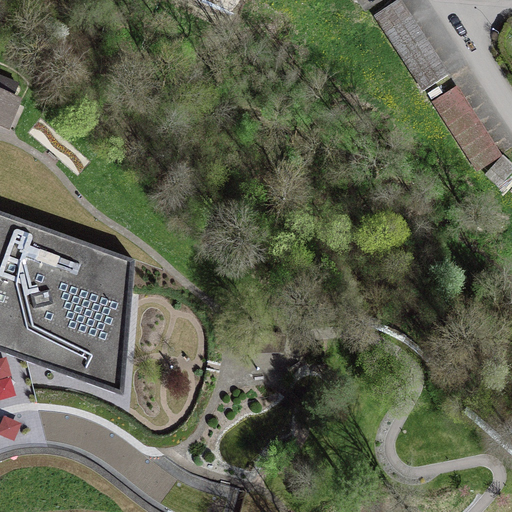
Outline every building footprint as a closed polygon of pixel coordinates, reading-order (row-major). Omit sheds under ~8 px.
[(399,1),(375,16),(424,91),(447,76),(399,1)] [(477,170),(499,156),(455,88),(433,102),(477,170)] [(0,96),(0,121),(4,123),(13,102),(0,96)] [(498,186),(511,170),(511,165),(503,157),(486,175),(498,186)] [(0,461),(4,460),(16,456),(40,454),(65,457),(77,462),(98,474),(149,511),(233,511),(239,489),(212,481),(191,473),(127,429),(104,416),(74,405),(37,402),(27,362),(123,397),(134,261),(0,212),(0,461)]
